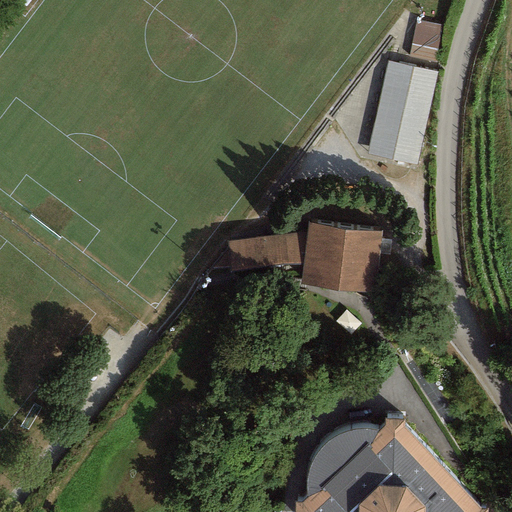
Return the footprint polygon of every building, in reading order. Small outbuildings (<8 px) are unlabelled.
[(441,24),(415,20),(409,56),(434,61),(441,24)] [(435,75),(386,64),(367,152),(415,165),(435,75)] [(301,284),(374,293),(382,231),(309,222),(307,233),(303,263),(301,284)] [(307,233),(228,242),(231,270),(303,263),(307,233)] [(487,511),(487,509),(480,509),(404,425),(404,420),(385,419),(384,426),(378,432),(363,430),(352,431),(342,434),(334,438),(326,445),(320,452),(314,460),(310,469),(308,479),(307,487),(309,497),(304,502),(295,502),(295,511),(487,511)]
